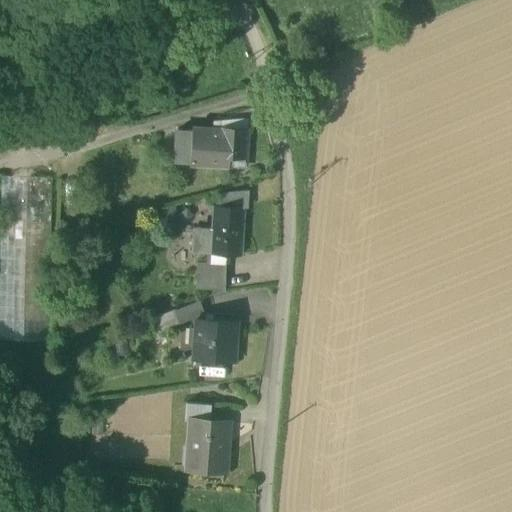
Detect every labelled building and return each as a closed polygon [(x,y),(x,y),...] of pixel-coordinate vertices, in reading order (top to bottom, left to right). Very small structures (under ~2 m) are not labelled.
[(217,127),(217,132),(215,163),(244,165),(246,128),(217,127)] [(188,161),(215,163),(217,132),(176,129),(173,161),(188,161)] [(0,333),(41,334),(43,188),(0,186),(0,333)] [(241,206),(246,207),(247,190),(219,191),(218,205),(241,206)] [(210,227),(210,234),(209,251),(227,252),(239,253),(241,206),(218,205),(211,204),(210,227)] [(191,226),(191,232),(210,234),(210,227),(191,226)] [(190,250),(209,251),(210,234),(191,232),(190,250)] [(227,252),(209,251),(209,258),(196,257),(194,286),(225,288),(227,252)] [(151,315),(156,330),(179,321),(173,307),(151,315)] [(192,356),(226,358),(228,338),(233,338),(234,318),(195,316),(192,356)] [(188,417),(208,418),(209,402),(185,400),(184,417),(188,418),(188,417)] [(184,466),(224,469),(228,420),(208,418),(188,417),(188,418),(184,466)]
